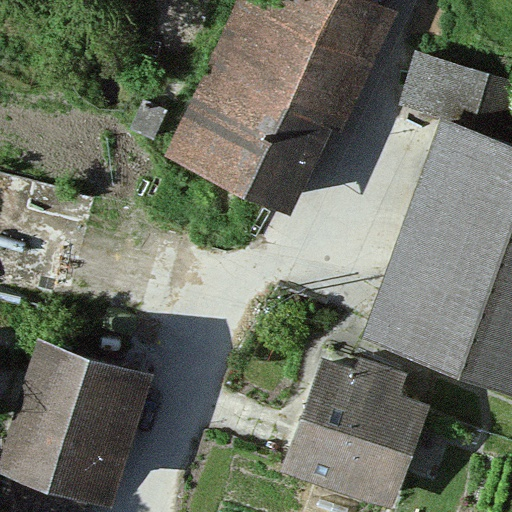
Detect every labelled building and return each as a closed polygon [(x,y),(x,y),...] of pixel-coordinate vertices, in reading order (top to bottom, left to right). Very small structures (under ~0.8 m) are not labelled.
[(378,9),(358,0),(222,0),(152,146),(281,208),(378,9)] [(426,105),(460,118),(481,62),(407,35),(386,90),(426,105)] [(511,137),(460,118),(426,105),(349,321),(511,378),(511,137)] [(139,355),(26,321),(0,405),(0,456),(98,486),(139,355)] [(425,386),(308,347),(269,461),(387,501),(425,386)]
